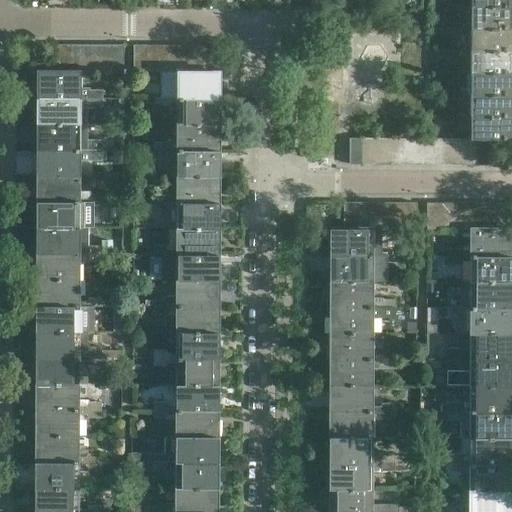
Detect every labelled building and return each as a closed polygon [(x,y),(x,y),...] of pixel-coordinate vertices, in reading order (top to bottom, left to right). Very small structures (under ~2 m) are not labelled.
[(511,6),(475,7),(475,29),(511,28),(511,6)] [(511,28),(475,29),(470,29),(470,40),(475,40),(475,51),(511,50),(511,28)] [(62,71),(63,45),(50,45),(50,71),(62,71)] [(74,71),(75,45),(63,45),(62,71),(74,71)] [(86,72),(87,45),(75,45),(74,71),(78,71),(78,72),(86,72)] [(98,72),(99,45),(87,45),(86,72),(98,72)] [(110,72),(111,45),(99,45),(98,72),(110,72)] [(123,72),(123,45),(111,45),(110,72),(123,72)] [(145,72),(146,45),(133,45),(133,72),(145,72)] [(157,72),(158,45),(146,45),(145,72),(157,72)] [(169,72),(170,45),(158,45),(157,72),(169,72)] [(181,72),(182,45),(170,45),(169,72),(178,72),(181,72)] [(193,72),(194,45),(182,45),(181,72),(193,72)] [(206,72),(206,45),(194,45),(193,72),(206,72)] [(511,50),(475,51),(475,73),(511,72),(511,50)] [(78,94),(78,72),(78,71),(74,71),(62,71),(50,71),(38,71),(38,98),(102,98),(102,90),(89,90),(87,94),(78,94)] [(218,99),(218,72),(206,72),(193,72),(181,72),(178,72),(178,94),(169,94),(167,91),(154,91),(154,99),(218,99)] [(511,72),(475,73),(470,73),(470,95),(511,94),(511,72)] [(511,94),(470,95),(470,117),(475,117),(511,116),(511,94)] [(78,124),(78,103),(87,103),(89,106),(102,106),(102,98),(38,98),(38,124),(78,124)] [(218,125),(218,99),(154,99),(154,107),(167,107),(167,109),(178,109),(178,125),(218,125)] [(511,139),(511,116),(475,117),(474,139),(487,139),(500,139),(511,139)] [(78,146),(78,124),(38,124),(38,150),(102,150),(102,142),(89,142),(87,146),(78,146)] [(218,151),(218,125),(178,125),(178,141),(167,141),(167,143),(154,143),(154,151),(218,151)] [(362,165),(362,139),(349,139),(349,165),(362,165)] [(374,165),(374,139),(362,139),(362,165),(374,165)] [(387,165),(387,139),(374,139),(374,165),(387,165)] [(399,165),(399,139),(387,139),(387,165),(399,165)] [(412,165),(412,139),(399,139),(399,165),(412,165)] [(424,165),(424,139),(412,139),(412,165),(424,165)] [(437,165),(437,139),(424,139),(424,165),(437,165)] [(449,165),(449,139),(437,139),(437,165),(449,165)] [(462,165),(462,139),(449,139),(449,165),(462,165)] [(474,165),(474,139),(462,139),(462,165),(474,165)] [(487,165),(487,139),(474,139),(474,165),(487,165)] [(500,165),(500,139),(487,139),(487,165),(500,165)] [(78,176),(78,155),(87,155),(89,158),(102,158),(102,150),(38,150),(38,176),(78,176)] [(218,177),(218,151),(154,151),(154,159),(167,159),(167,161),(178,161),(178,177),(218,177)] [(78,198),(78,176),(38,176),(38,202),(102,202),(102,194),(89,194),(87,198),(78,198)] [(218,203),(218,177),(178,177),(178,198),(168,198),(166,195),(154,195),(154,203),(218,203)] [(77,228),(78,212),(89,212),(89,210),(102,210),(102,202),(38,202),(38,228),(77,228)] [(217,229),(218,203),(154,203),(153,211),(166,211),(168,207),(178,207),(177,229),(217,229)] [(356,229),(356,203),(343,203),(343,229),(356,229)] [(368,229),(368,203),(356,203),(356,229),(368,229)] [(380,229),(380,203),(368,203),(368,229),(371,229),(380,229)] [(392,229),(392,203),(380,203),(380,229),(392,229)] [(404,229),(404,203),(392,203),(392,229),(404,229)] [(416,229),(416,205),(416,203),(404,203),(404,229),(416,229)] [(439,230),(439,203),(426,203),(426,230),(439,230)] [(451,230),(451,203),(439,203),(439,230),(451,230)] [(463,230),(463,203),(451,203),(451,230),(463,230)] [(475,229),(475,203),(463,203),(463,230),(471,230),(471,229),(475,229)] [(487,229),(487,203),(475,203),(475,229),(487,229)] [(499,229),(499,203),(487,203),(487,229),(499,229)] [(77,250),(77,228),(38,228),(37,254),(101,254),(101,246),(89,246),(87,250),(77,250)] [(217,255),(217,229),(177,229),(177,250),(168,250),(166,247),(153,247),(153,255),(217,255)] [(371,251),(371,229),(368,229),(356,229),(343,229),(331,229),(331,255),(395,256),(395,248),(383,247),(381,251),(371,251)] [(499,229),(487,229),(475,229),(471,229),(471,230),(471,246),(460,246),(460,248),(447,248),(447,256),(511,256),(511,229),(499,229)] [(77,280),(77,264),(89,264),(89,262),(101,262),(101,254),(37,254),(37,280),(77,280)] [(217,281),(217,255),(153,255),(153,263),(166,263),(168,259),(177,259),(177,281),(217,281)] [(371,281),(371,260),(381,260),(382,263),(395,264),(395,256),(331,255),(331,281),(371,281)] [(511,282),(511,256),(447,256),(447,264),(460,264),(462,260),(471,260),(471,282),(511,282)] [(77,302),(77,280),(37,280),(37,306),(101,306),(101,298),(88,298),(86,302),(77,302)] [(217,307),(217,281),(177,281),(177,302),(168,302),(166,299),(153,299),(153,307),(217,307)] [(371,303),(371,281),(331,281),(331,307),(395,308),(395,300),(382,299),(380,303),(371,303)] [(511,308),(511,282),(471,282),(471,304),(462,303),(460,300),(447,300),(447,308),(511,308)] [(77,332),(77,310),(86,311),(88,314),(101,314),(101,306),(37,306),(37,332),(77,332)] [(217,333),(217,307),(153,307),(153,315),(166,315),(168,311),(177,311),(177,333),(217,333)] [(371,333),(371,312),(380,312),(382,315),(395,316),(395,308),(331,307),(331,333),(371,333)] [(511,334),(511,308),(447,308),(447,316),(460,316),(462,312),(471,312),(471,334),(511,334)] [(87,332),(77,332),(37,332),(37,358),(101,358),(101,350),(101,347),(87,347),(87,332)] [(217,359),(217,333),(177,333),(177,354),(168,354),(166,351),(153,351),(153,359),(217,359)] [(371,355),(371,333),(331,333),(331,359),(395,360),(395,352),(382,351),(380,355),(371,355)] [(511,360),(511,334),(471,334),(471,349),(447,349),(447,360),(511,360)] [(77,384),(77,368),(88,368),(88,366),(101,366),(101,358),(37,358),(37,384),(77,384)] [(217,385),(217,359),(153,359),(153,367),(166,367),(168,363),(177,363),(177,385),(217,385)] [(371,385),(371,367),(395,368),(395,360),(331,359),(331,385),(371,385)] [(471,386),(511,386),(511,360),(447,360),(447,371),(471,371),(471,386)] [(77,406),(77,384),(37,384),(37,410),(101,410),(101,402),(88,402),(86,406),(77,406)] [(217,411),(217,385),(177,385),(177,406),(167,406),(165,403),(153,403),(153,411),(217,411)] [(371,407),(371,386),(371,385),(331,385),(330,411),(395,412),(395,404),(382,403),(380,407),(371,407)] [(510,412),(511,386),(471,386),(471,408),(461,408),(459,404),(447,404),(446,412),(510,412)] [(76,436),(77,415),(86,415),(88,418),(101,418),(101,410),(37,410),(37,436),(76,436)] [(217,437),(217,411),(153,411),(153,419),(165,419),(167,415),(177,415),(177,437),(217,437)] [(370,437),(371,416),(380,416),(382,419),(395,420),(395,412),(330,411),(330,437),(370,437)] [(510,438),(510,412),(446,412),(446,420),(459,420),(461,416),(470,416),(470,438),(510,438)] [(76,458),(76,436),(37,436),(36,462),(100,462),(100,454),(88,454),(86,458),(76,458)] [(216,463),(217,437),(177,437),(176,458),(167,458),(165,455),(152,455),(152,463),(216,463)] [(370,459),(370,437),(330,437),(330,463),(394,464),(394,456),(382,455),(380,459),(370,459)] [(510,464),(510,438),(470,438),(470,454),(459,454),(459,456),(446,456),(446,464),(510,464)] [(76,488),(76,472),(87,472),(88,470),(100,470),(100,462),(36,462),(36,488),(76,488)] [(216,489),(216,463),(152,463),(152,471),(165,471),(167,467),(176,467),(176,489),(216,489)] [(370,489),(370,473),(381,473),(381,471),(394,472),(394,464),(330,463),(330,489),(370,489)] [(510,490),(510,464),(446,464),(446,472),(459,472),(461,468),(470,468),(470,490),(510,490)] [(76,510),(76,488),(36,488),(36,511),(100,511),(100,506),(87,506),(85,510),(76,510)] [(216,511),(216,489),(176,489),(176,510),(167,510),(165,507),(152,507),(152,511),(216,511)] [(370,511),(370,489),(330,489),(330,511),(394,511),(394,508),(381,507),(379,511),(370,511)] [(509,511),(510,490),(470,490),(470,511),(461,511),(459,508),(446,508),(445,511),(509,511)]
